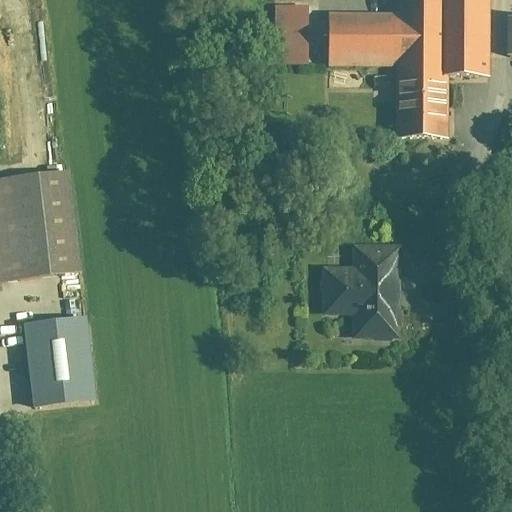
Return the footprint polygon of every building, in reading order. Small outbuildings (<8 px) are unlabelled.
[(435,0),(393,0),(393,16),(393,67),(393,139),(444,139),(444,79),(436,79),(435,0)] [(485,79),(485,0),(435,0),(436,79),(444,79),(485,79)] [(304,65),(303,8),(274,8),(275,66),(304,65)] [(393,16),(326,15),(325,66),(393,67),(393,16)] [(511,18),(500,18),(500,56),(511,56),(511,18)] [(0,282),(79,272),(65,173),(0,181),(0,282)] [(397,342),(398,246),(353,246),(353,268),(353,317),(353,342),(397,342)] [(353,317),(353,268),(323,267),(323,316),(353,317)] [(83,320),(21,327),(30,408),(92,401),(83,320)]
